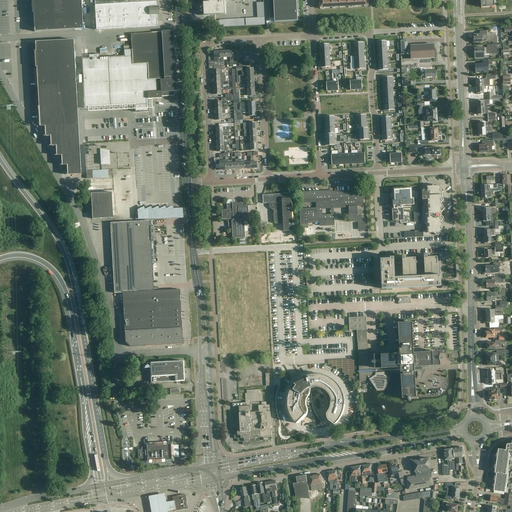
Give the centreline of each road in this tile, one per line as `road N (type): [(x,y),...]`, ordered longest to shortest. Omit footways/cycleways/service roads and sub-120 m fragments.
road 1 (residential): [(200,351),(117,354),(115,321),(81,221),(0,74)]
road 2 (motorway): [(102,453),(64,254),(0,158)]
road 3 (motorway): [(0,258),(41,260),(66,291),(100,485)]
road 4 (tertiary): [(474,415),(464,167)]
road 5 (residential): [(210,182),(204,42),(260,39)]
road 6 (secondary): [(213,479),(403,445)]
road 7 (secondary): [(406,435),(217,467)]
road 8 (residential): [(320,176),(312,35)]
road 9 (tertiary): [(464,167),(457,26)]
road 10 (residential): [(378,172),(370,32)]
road 11 (residential): [(267,179),(260,39)]
road 12 (tertiary): [(185,139),(178,0)]
